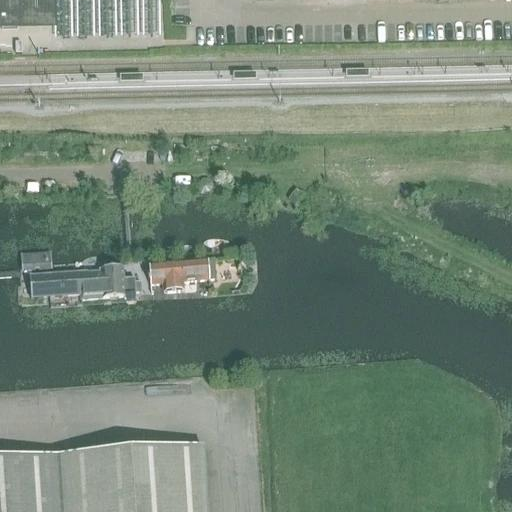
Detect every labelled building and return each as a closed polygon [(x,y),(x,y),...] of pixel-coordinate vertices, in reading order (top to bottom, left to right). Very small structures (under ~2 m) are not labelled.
[(0,0),(0,23),(1,23),(1,31),(18,31),(18,23),(50,22),(49,0),(0,0)] [(140,37),(158,38),(160,1),(129,0),(121,0),(120,25),(141,26),(140,37)] [(22,273),(52,271),(51,253),(21,255),(22,273)] [(149,278),(147,278),(147,283),(149,283),(149,286),(162,285),(162,294),(182,293),(181,284),(216,282),(215,262),(148,266),(149,278)] [(100,273),(30,279),(32,299),(81,295),(81,302),(125,298),(125,300),(136,299),(135,280),(124,281),(123,270),(100,272),(100,273)] [(56,458),(0,461),(0,511),(207,511),(203,449),(56,458)]
